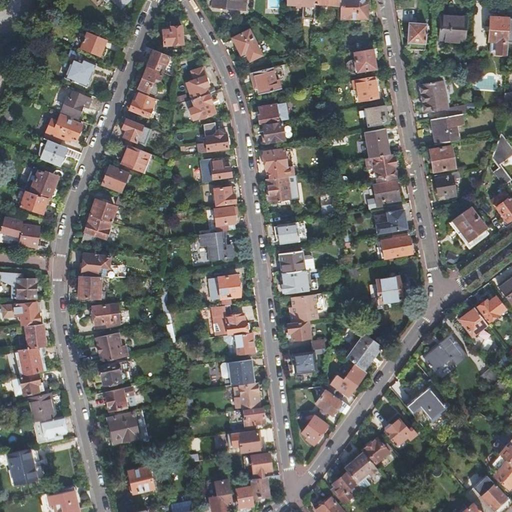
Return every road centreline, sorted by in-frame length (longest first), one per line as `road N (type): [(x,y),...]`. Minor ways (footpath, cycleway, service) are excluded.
road 1 (unclassified): [(108,511),(64,332),(58,264),(72,206),(157,0)]
road 2 (unclassified): [(186,0),(239,104),(289,465),(301,486)]
road 3 (unclassified): [(442,302),(385,0)]
road 4 (residential): [(442,302),(301,486)]
